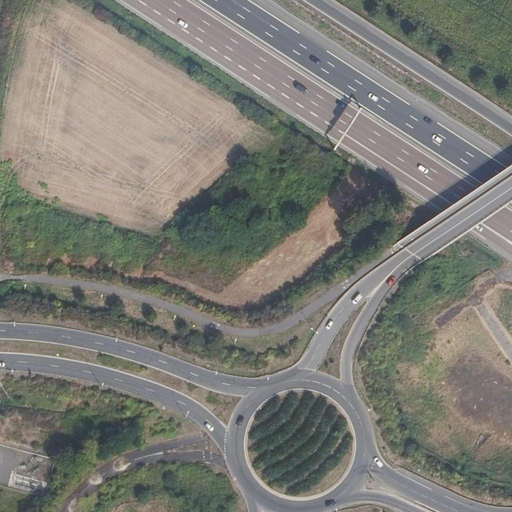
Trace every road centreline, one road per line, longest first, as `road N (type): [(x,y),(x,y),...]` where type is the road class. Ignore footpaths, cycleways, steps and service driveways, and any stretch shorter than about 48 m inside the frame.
road 1 (motorway): [(511,186),(224,0)]
road 2 (secondary): [(268,387),(227,384),(99,343),(0,330)]
road 3 (secondary): [(0,361),(90,373),(181,402),(237,461)]
road 4 (motorway): [(511,125),(315,0)]
road 5 (motorway): [(159,0),(343,120)]
road 6 (motorway): [(343,120),(360,151),(511,249)]
road 7 (motorway): [(343,120),(511,227)]
road 8 (secondary): [(511,189),(391,272)]
road 9 (secondary): [(391,272),(339,314),(294,379)]
road 10 (secondary): [(351,404),(349,346),(391,272)]
